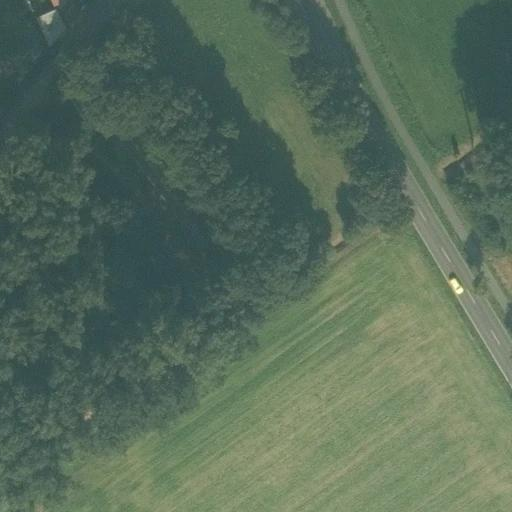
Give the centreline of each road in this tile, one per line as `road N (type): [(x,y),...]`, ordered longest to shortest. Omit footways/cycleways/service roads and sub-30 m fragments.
road 1 (tertiary): [(298,0),(511,364)]
road 2 (track): [(107,0),(0,124)]
